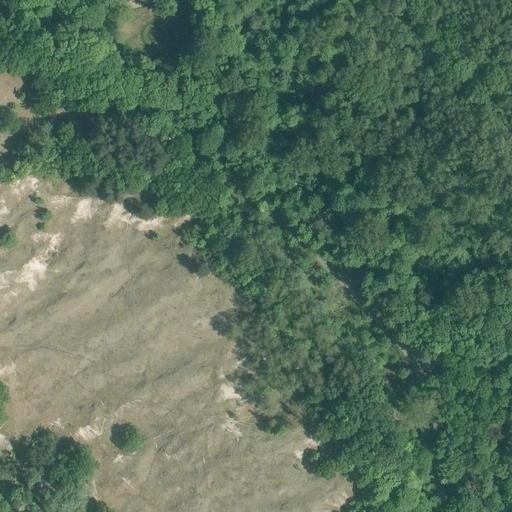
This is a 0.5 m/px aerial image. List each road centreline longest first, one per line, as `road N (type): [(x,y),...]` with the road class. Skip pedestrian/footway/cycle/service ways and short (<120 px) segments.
road 1 (residential): [(418,363),(241,182)]
road 2 (unclassified): [(216,0),(224,141),(241,182)]
road 3 (unclassified): [(448,511),(424,433),(418,363)]
